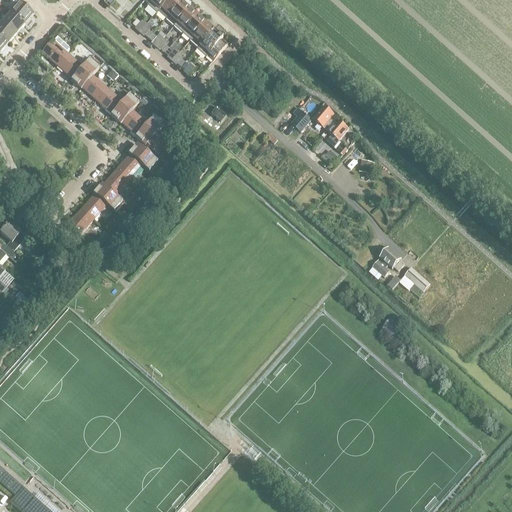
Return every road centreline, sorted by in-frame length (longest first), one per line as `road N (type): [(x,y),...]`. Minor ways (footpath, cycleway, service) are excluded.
road 1 (tertiary): [(511,217),(267,0)]
road 2 (residential): [(49,217),(96,164),(97,148),(8,71)]
road 3 (residential): [(233,95),(212,77),(193,88),(91,0)]
